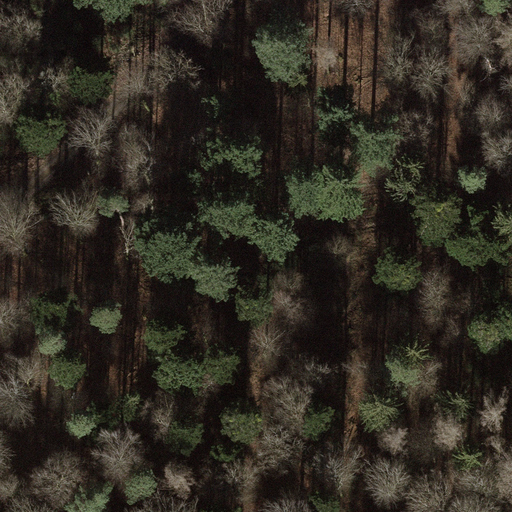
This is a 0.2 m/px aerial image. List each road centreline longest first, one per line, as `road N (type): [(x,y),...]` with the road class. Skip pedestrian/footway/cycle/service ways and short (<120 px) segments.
road 1 (track): [(511,170),(413,220),(339,232),(269,214),(89,200),(20,210),(0,222)]
road 2 (track): [(20,210),(57,160),(210,0)]
